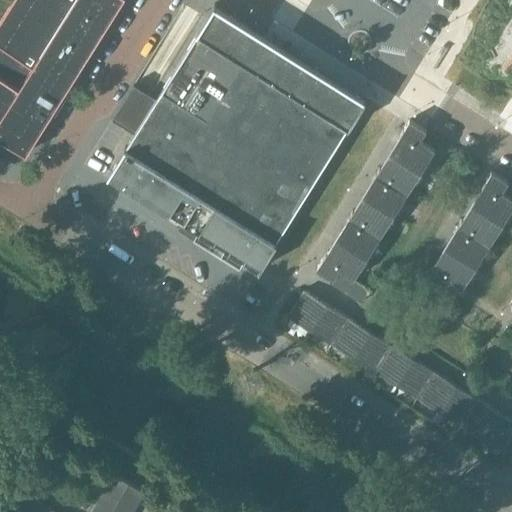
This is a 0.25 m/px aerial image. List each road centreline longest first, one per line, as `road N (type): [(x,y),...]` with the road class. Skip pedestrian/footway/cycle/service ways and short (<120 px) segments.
road 1 (residential): [(511,508),(28,206)]
road 2 (residential): [(28,206),(158,0)]
road 3 (residential): [(511,151),(399,78),(392,67),(399,31)]
